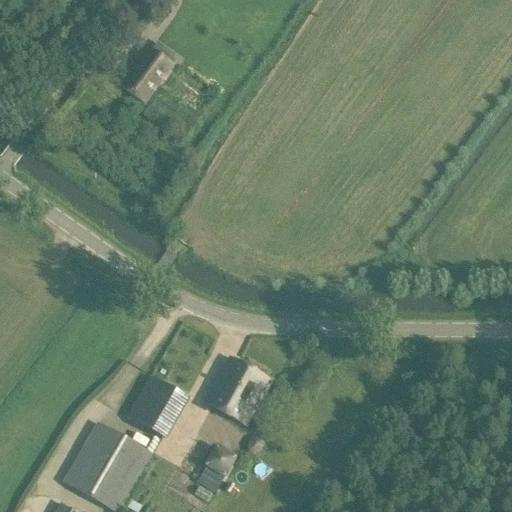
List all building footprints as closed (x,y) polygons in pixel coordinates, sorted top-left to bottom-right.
[(153,50),(123,89),(144,105),(174,66),(153,50)] [(204,406),(244,428),(271,382),(230,359),(204,406)] [(149,382),(125,420),(163,443),(187,405),(149,382)] [(63,484),(110,511),(121,511),(154,456),(98,424),(63,484)] [(205,468),(197,483),(214,493),(223,479),(225,480),(237,459),(216,447),(204,468),(205,468)]
